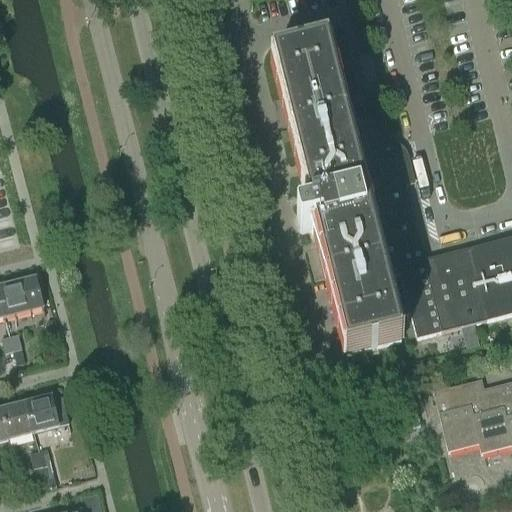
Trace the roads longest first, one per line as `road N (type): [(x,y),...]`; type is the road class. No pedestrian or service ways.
road 1 (tertiary): [(261,511),(134,0)]
road 2 (tertiary): [(93,0),(217,511)]
road 3 (residential): [(511,208),(442,224),(381,0)]
road 4 (residential): [(471,0),(511,157)]
